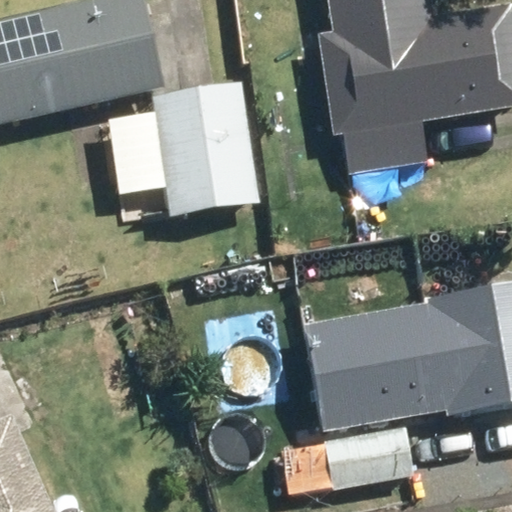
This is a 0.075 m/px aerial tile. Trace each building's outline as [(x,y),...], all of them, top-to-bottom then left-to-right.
[(136,0),(128,0),(0,25),(0,136),(158,105),(136,0)] [(511,120),(511,15),(433,24),(430,0),(321,0),(325,34),(306,35),(318,148),(337,146),(340,179),(421,170),(416,130),(511,120)] [(169,227),(261,218),(237,99),(152,108),(154,123),(109,127),(116,196),(166,191),(169,227)] [(300,334),(314,438),(511,410),(511,294),(423,307),(425,317),(300,334)] [(412,490),(405,437),(316,449),(281,454),(288,507),(412,490)] [(0,511),(44,511),(16,439),(0,445),(0,511)]
